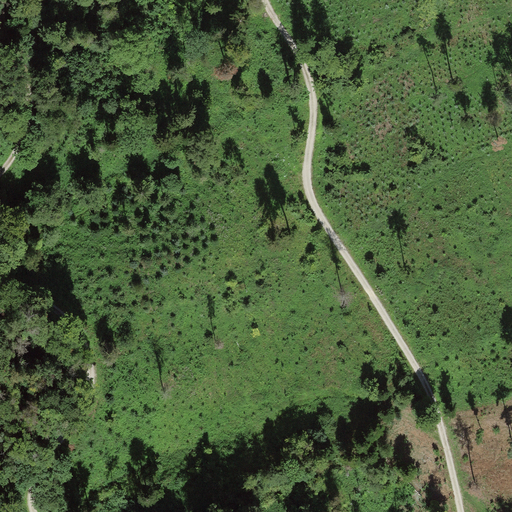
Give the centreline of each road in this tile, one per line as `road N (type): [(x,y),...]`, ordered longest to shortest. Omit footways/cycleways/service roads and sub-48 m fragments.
road 1 (track): [(264,0),(313,94),(309,196),(435,401),(461,511)]
road 2 (track): [(34,511),(43,457),(83,411),(92,368),(63,316),(0,275)]
road 3 (track): [(0,176),(25,132),(28,94),(2,0)]
